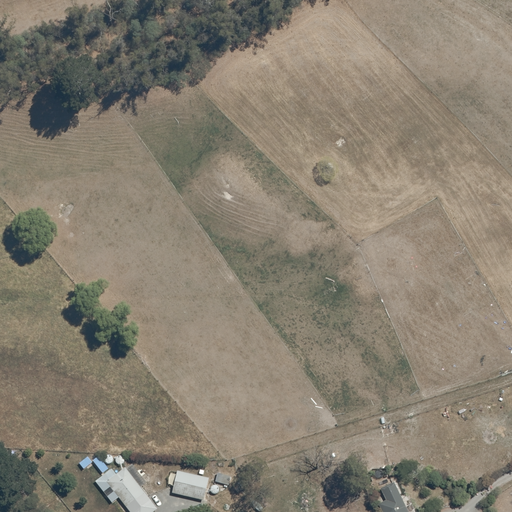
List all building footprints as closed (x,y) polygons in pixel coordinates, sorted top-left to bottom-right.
[(145,482),(131,463),(109,480),(104,473),(93,482),(110,504),(118,498),(129,511),(137,511),(150,502),(139,487),(145,482)] [(208,478),(176,471),(171,493),(203,500),(208,478)] [(217,473),(214,481),(230,487),(232,479),(217,473)] [(381,511),(406,511),(394,485),(382,491),(373,495),(381,511)] [(66,504),(56,493),(49,499),(59,510),(66,504)]
